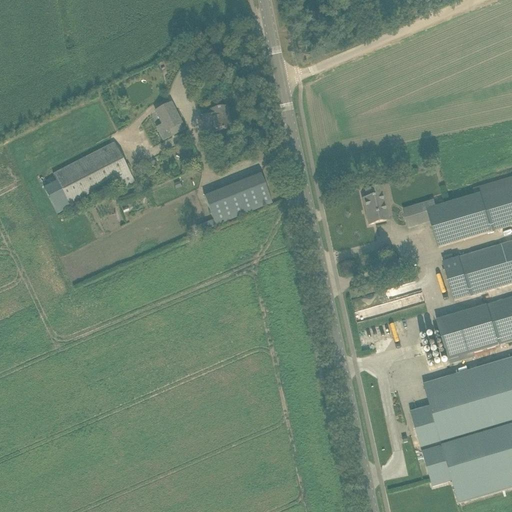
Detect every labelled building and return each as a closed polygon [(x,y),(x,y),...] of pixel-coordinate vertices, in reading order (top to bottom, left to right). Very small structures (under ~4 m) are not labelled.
[(171,104),(155,112),(166,133),(181,125),(171,104)] [(214,120),(216,133),(231,130),(226,108),(201,113),(203,122),(214,120)] [(221,142),(214,146),(218,153),(225,149),(221,142)] [(53,175),(69,208),(116,185),(119,191),(134,183),(114,144),(53,175)] [(204,197),(215,226),(272,204),(260,175),(204,197)] [(511,177),(477,188),(479,195),(435,208),(433,202),(417,207),(418,211),(404,215),(408,229),(430,222),(438,248),(511,226),(511,177)] [(362,199),(368,226),(385,222),(381,205),(384,204),(382,194),(380,187),(365,191),(367,198),(362,199)] [(80,243),(119,226),(115,217),(81,232),(83,237),(78,240),(80,243)] [(443,263),(454,302),(511,284),(511,242),(453,260),(446,262),(443,263)] [(448,361),(449,361),(450,365),(459,362),(458,358),(511,342),(511,298),(436,322),(448,361)] [(511,488),(511,359),(423,385),(430,408),(410,413),(432,488),(452,482),(458,504),(511,488)]
